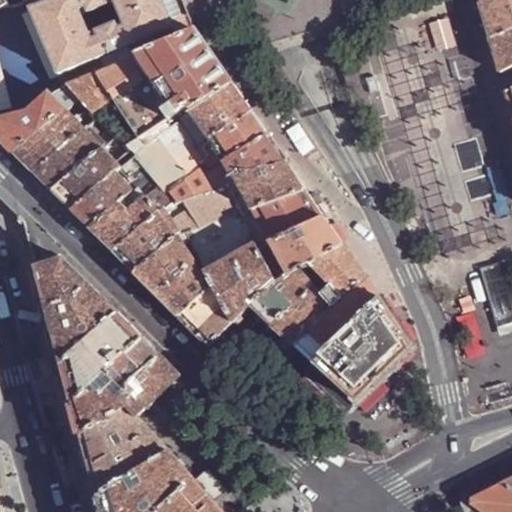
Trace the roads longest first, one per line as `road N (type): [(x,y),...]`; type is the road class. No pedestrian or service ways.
road 1 (residential): [(354,503),(295,459),(0,166)]
road 2 (tertiary): [(511,418),(442,445),(373,493)]
road 3 (tertiary): [(373,493),(401,490),(511,441)]
